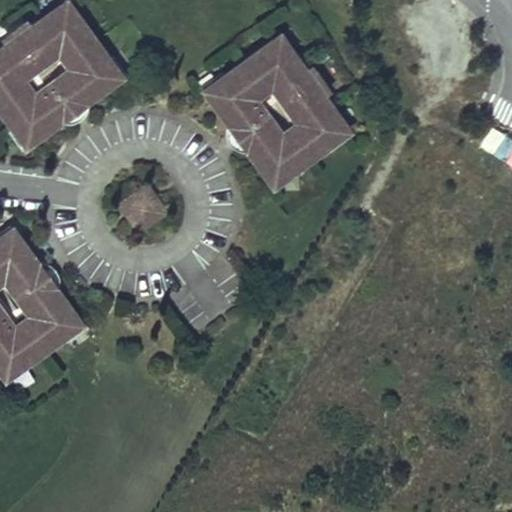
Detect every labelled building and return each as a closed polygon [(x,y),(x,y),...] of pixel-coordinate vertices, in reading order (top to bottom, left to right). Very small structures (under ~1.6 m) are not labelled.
[(67,0),(64,0),(50,11),(54,17),(71,5),(67,0)] [(0,110),(12,127),(14,126),(27,144),(56,124),(53,121),(64,113),(65,105),(52,87),(43,94),(40,89),(34,93),(25,82),(20,86),(17,81),(22,77),(58,51),(63,47),(67,52),(62,56),(70,67),(59,75),(58,83),(71,101),(79,102),(94,91),(96,95),(120,77),(107,59),(109,58),(71,5),(54,17),(50,11),(0,46),(0,110)] [(280,33),(274,37),(286,54),(292,50),(280,33)] [(222,78),(204,91),(221,115),(224,112),(235,127),(243,129),(261,116),(255,107),(260,104),(255,97),(266,89),(262,83),(267,80),(271,85),(298,122),(302,127),(297,131),(293,125),(281,133),(274,123),(265,121),(247,134),(246,142),(254,153),(251,156),(271,184),(289,171),(291,173),(344,134),(331,118),(338,113),(292,50),(286,54),(274,37),(221,76),(222,78)] [(63,47),(58,51),(62,56),(67,52),(63,47)] [(53,121),(56,124),(96,95),(94,91),(79,102),(71,101),(58,83),(59,75),(40,89),(43,94),(52,87),(65,105),(64,113),(53,121)] [(25,82),(22,77),(17,81),(20,86),(25,82)] [(262,83),(266,89),(271,85),(267,80),(262,83)] [(224,112),(221,115),(251,156),(254,153),(246,142),(247,134),(265,121),(274,123),(260,104),(255,107),(261,116),(243,129),(235,127),(224,112)] [(350,130),(338,113),(331,118),(344,134),(350,130)] [(293,125),(297,131),(302,127),(298,122),(293,125)] [(146,183),(140,187),(150,201),(156,196),(146,183)] [(140,187),(124,198),(134,212),(128,217),(129,219),(133,222),(137,224),(142,224),(147,224),(152,221),(155,219),(158,215),(160,210),(160,205),(159,201),(156,196),(150,201),(140,187)] [(124,198),(118,203),(128,217),(134,212),(124,198)] [(0,358),(11,374),(64,336),(62,334),(80,321),(60,292),(57,295),(49,284),(41,283),(23,296),(30,305),(25,308),(30,315),(18,323),(22,328),(17,332),(14,326),(0,307),(0,280),(3,278),(11,289),(19,290),(37,277),(38,269),(30,258),(34,256),(14,228),(0,238),(0,358)] [(60,292),(34,256),(30,258),(38,269),(37,277),(19,290),(11,289),(25,308),(30,305),(23,296),(41,283),(49,284),(57,295),(60,292)] [(14,326),(17,332),(22,328),(18,323),(14,326)] [(0,358),(0,371),(4,378),(11,374),(0,358)]
